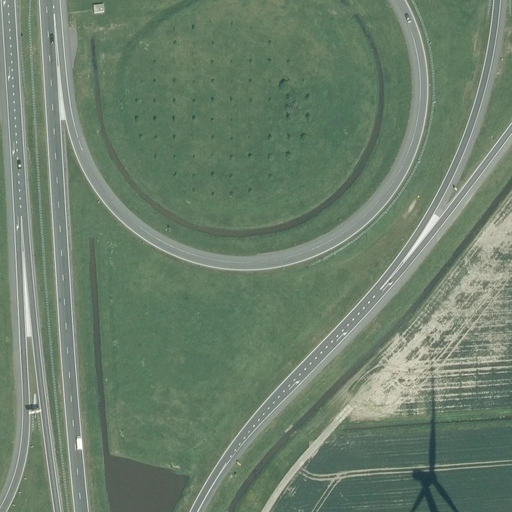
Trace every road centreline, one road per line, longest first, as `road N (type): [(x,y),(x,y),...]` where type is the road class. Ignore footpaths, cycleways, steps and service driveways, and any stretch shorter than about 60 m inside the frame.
road 1 (motorway): [(400,0),(423,80),(406,165),(387,197),(346,235),(304,257),(261,266),(180,255),(102,195),(73,138),(46,14)]
road 2 (trunk): [(81,511),(46,14)]
road 3 (motorway): [(378,287),(430,213),(467,135),(496,0)]
road 4 (motorway): [(24,216),(25,429),(16,484),(2,511)]
road 5 (trunk): [(24,216),(57,511)]
road 6 (motorway): [(194,511),(245,429),(378,287)]
road 7 (trunk): [(11,0),(24,216)]
road 8 (motorway): [(378,287),(511,127)]
